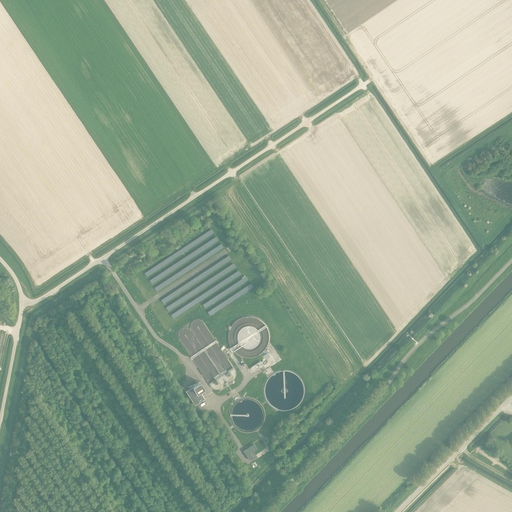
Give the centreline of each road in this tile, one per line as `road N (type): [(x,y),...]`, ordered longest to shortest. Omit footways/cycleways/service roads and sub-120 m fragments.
road 1 (unclassified): [(20,303),(103,258),(365,83)]
road 2 (tertiary): [(511,396),(396,511)]
